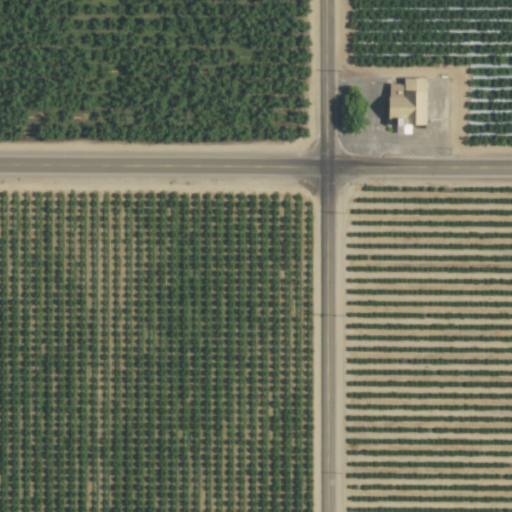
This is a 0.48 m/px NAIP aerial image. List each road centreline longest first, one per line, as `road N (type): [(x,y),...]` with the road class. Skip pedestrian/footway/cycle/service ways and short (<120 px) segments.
road 1 (tertiary): [(324,0),(326,511)]
road 2 (tertiary): [(0,165),(511,166)]
